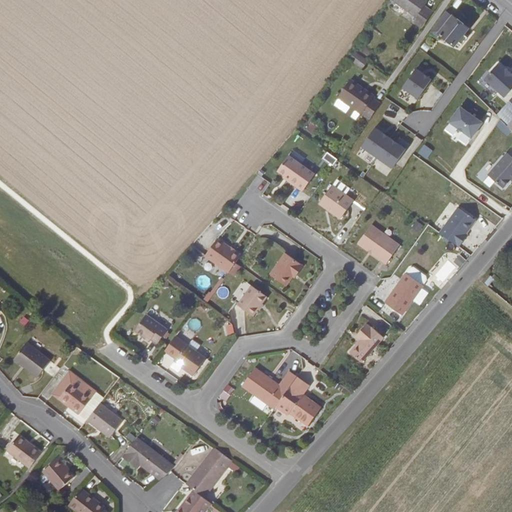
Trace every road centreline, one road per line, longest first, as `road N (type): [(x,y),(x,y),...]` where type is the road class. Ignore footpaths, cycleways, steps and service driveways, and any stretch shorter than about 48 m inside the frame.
road 1 (residential): [(511,225),(291,480)]
road 2 (residential): [(0,389),(17,408),(47,416),(141,511)]
road 3 (residential): [(288,337),(317,357),(372,279),(340,257)]
road 4 (residential): [(196,411),(245,344),(288,337)]
